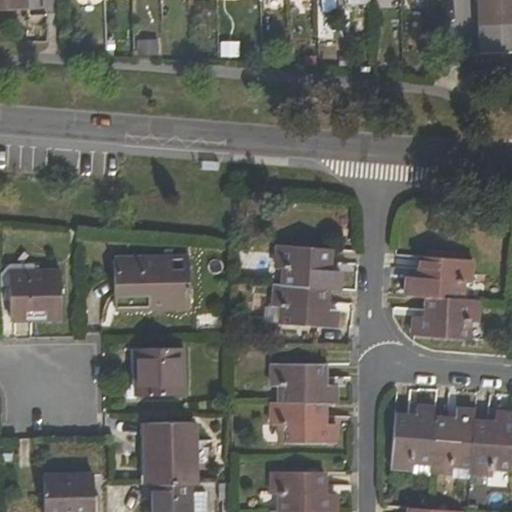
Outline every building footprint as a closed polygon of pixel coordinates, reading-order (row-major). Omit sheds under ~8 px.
[(24,0),(0,0),(0,10),(25,11),(24,0)] [(511,0),(478,0),(479,11),(479,23),(511,21),(511,0)] [(480,39),(480,52),(511,51),(511,21),(479,23),(480,39)] [(329,291),(340,292),(341,273),(330,272),(331,252),(276,247),(273,269),(280,269),(279,287),(329,291)] [(113,258),(114,297),(166,296),(165,308),(190,308),(189,257),(113,258)] [(406,279),(404,296),(424,297),(464,300),(465,284),(472,284),(474,262),(417,258),(415,279),(406,279)] [(61,325),(61,271),(8,272),(9,325),(61,325)] [(279,287),(271,287),(271,307),(278,308),(277,324),(337,329),(338,312),(328,311),(329,291),(279,287)] [(166,296),(114,297),(115,309),(165,308),(166,296)] [(479,323),(480,301),(464,300),(424,297),(423,318),(410,318),(409,336),(469,340),(471,322),(479,323)] [(182,349),(135,350),(135,382),(136,396),(183,395),(182,349)] [(327,406),(338,406),(338,387),(327,387),(327,366),(268,366),(269,387),(276,387),(277,407),(327,406)] [(327,425),(327,406),(277,407),(268,407),(268,425),(276,425),(277,444),(337,443),(337,425),(327,425)] [(433,417),(433,407),(416,406),(416,415),(396,414),(392,473),(412,474),(412,468),(430,468),(433,417)] [(430,468),(430,476),(451,477),(451,471),(470,472),(473,420),(473,411),(455,409),(455,418),(433,417),(430,468)] [(470,472),(470,479),(490,480),(492,473),(509,474),(509,457),(511,413),(494,411),(494,421),(473,420),(470,472)] [(192,482),(196,482),(195,427),(143,428),(144,484),(192,482)] [(336,511),(337,495),(326,494),(325,474),(269,474),(269,495),(276,495),(276,511),(336,511)] [(93,511),(93,476),(46,476),(46,511),(93,511)] [(192,497),(192,482),(144,484),(144,511),(205,511),(205,497),(192,497)]
